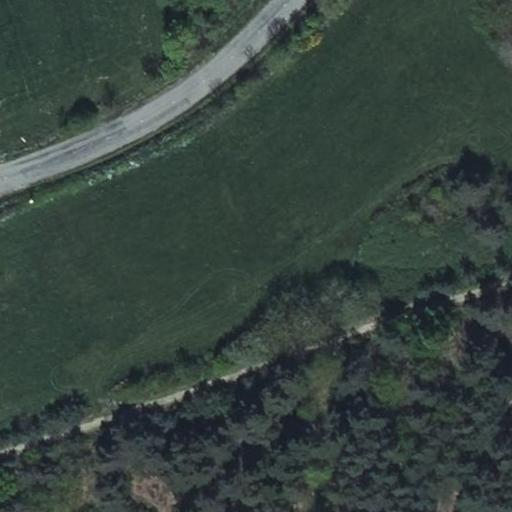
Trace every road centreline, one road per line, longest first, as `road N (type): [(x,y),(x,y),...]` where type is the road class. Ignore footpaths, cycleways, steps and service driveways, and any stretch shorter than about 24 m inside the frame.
road 1 (track): [(0,428),(59,419),(511,268)]
road 2 (tertiary): [(283,0),(178,93),(121,129),(0,183)]
